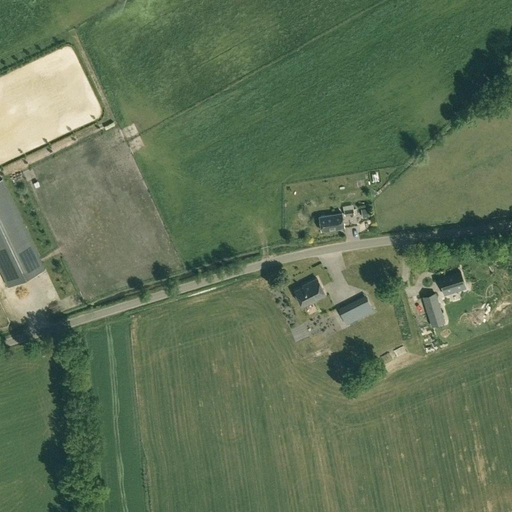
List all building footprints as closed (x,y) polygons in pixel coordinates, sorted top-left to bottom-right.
[(0,179),(0,268),(8,286),(46,268),(2,179),(0,179)] [(321,231),(344,227),(342,213),(319,217),(321,231)] [(351,278),(363,274),(365,283),(378,279),(375,268),(370,270),(368,262),(348,268),(351,278)] [(457,270),(436,277),(441,294),(462,288),(457,270)] [(303,305),(325,294),(317,278),(308,283),(309,284),(295,291),(303,305)] [(432,295),(421,299),(430,328),(442,324),(432,295)] [(356,320),(348,305),(340,310),(347,324),(356,320)] [(394,312),(333,339),(340,354),(367,342),(367,343),(375,340),(380,352),(406,340),(400,327),(400,326),(394,312)]
